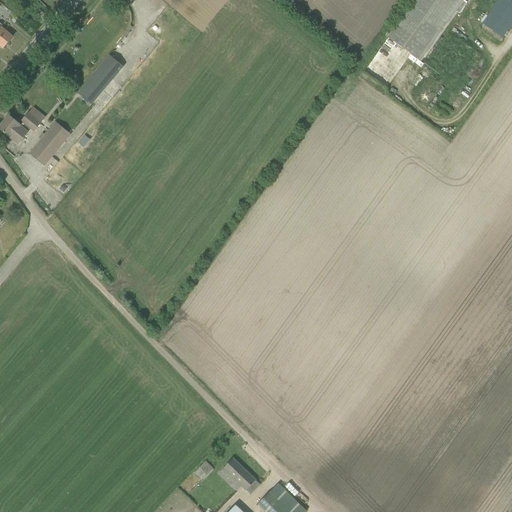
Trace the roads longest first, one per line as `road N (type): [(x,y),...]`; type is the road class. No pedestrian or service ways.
road 1 (unclassified): [(321,511),(209,405),(49,235),(0,171)]
road 2 (tertiary): [(0,91),(79,0)]
